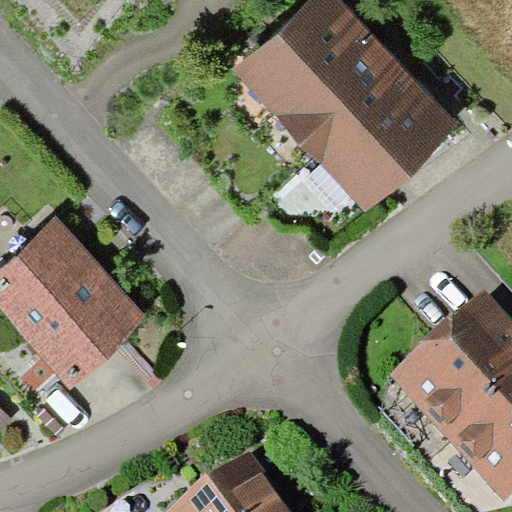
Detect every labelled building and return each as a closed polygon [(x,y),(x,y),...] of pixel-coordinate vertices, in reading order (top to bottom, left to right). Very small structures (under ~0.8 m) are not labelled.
[(278,112),(368,26),(342,0),(307,0),(236,68),(278,112)] [(325,164),(413,77),(368,26),(278,112),(325,164)] [(413,77),(325,164),(366,210),(459,124),(413,77)] [(148,321),(56,218),(0,266),(0,309),(70,389),(148,321)] [(451,441),(511,383),(511,318),(485,290),(391,374),(451,441)] [(511,383),(451,441),(505,500),(511,493),(511,383)] [(0,432),(14,419),(0,405),(0,432)] [(296,511),(250,450),(167,511),(296,511)]
